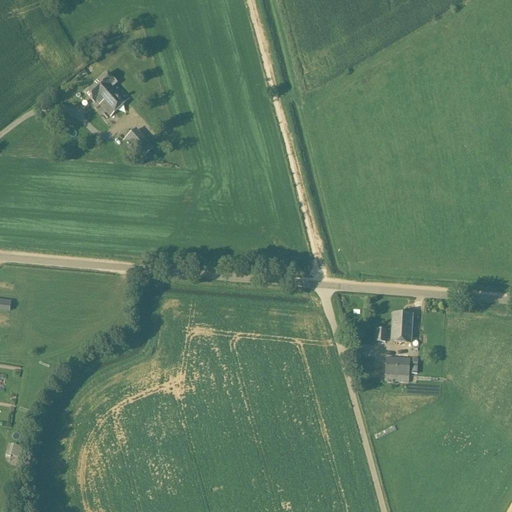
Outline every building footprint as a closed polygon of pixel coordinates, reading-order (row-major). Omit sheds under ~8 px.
[(130,99),(116,84),(117,83),(108,73),(86,93),(95,103),(96,102),(110,118),(130,99)] [(137,130),(123,142),(140,162),(154,150),(137,130)] [(413,315),(393,314),(391,343),(411,344),(413,315)] [(388,330),(376,329),(375,342),(387,343),(388,330)] [(409,384),(410,359),(386,358),(385,382),(409,384)]
